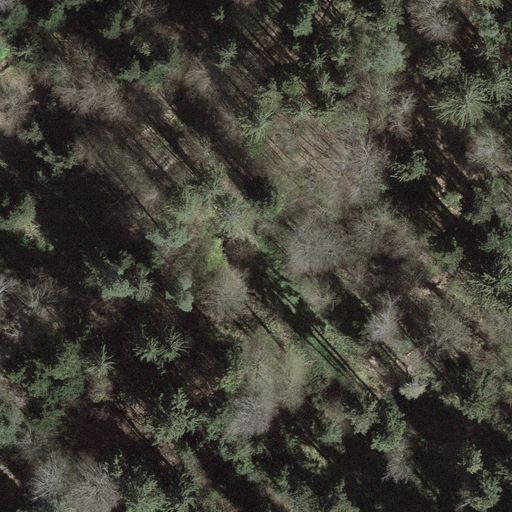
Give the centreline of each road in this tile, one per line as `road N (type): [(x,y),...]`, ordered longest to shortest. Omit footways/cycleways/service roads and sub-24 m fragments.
road 1 (track): [(0,449),(170,364),(317,0)]
road 2 (track): [(296,0),(162,193),(0,318)]
